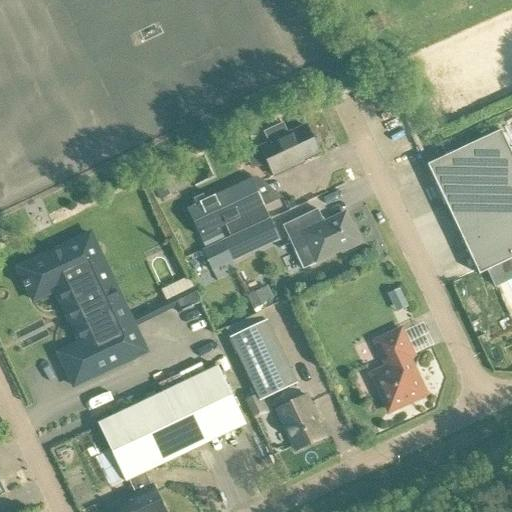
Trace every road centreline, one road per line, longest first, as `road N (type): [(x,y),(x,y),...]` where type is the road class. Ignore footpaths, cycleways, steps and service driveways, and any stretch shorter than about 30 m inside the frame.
road 1 (residential): [(488,403),(347,120)]
road 2 (residential): [(488,403),(261,511)]
road 3 (residential): [(62,511),(0,376)]
